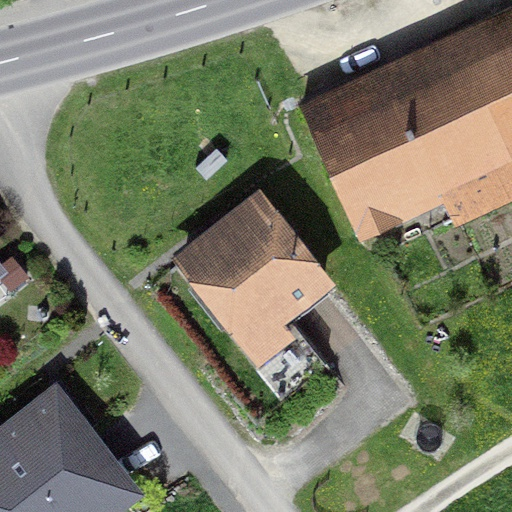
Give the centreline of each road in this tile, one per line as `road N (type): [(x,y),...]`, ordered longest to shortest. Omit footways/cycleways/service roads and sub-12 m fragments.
road 1 (residential): [(276,511),(48,222),(0,129)]
road 2 (secondary): [(218,0),(0,62)]
